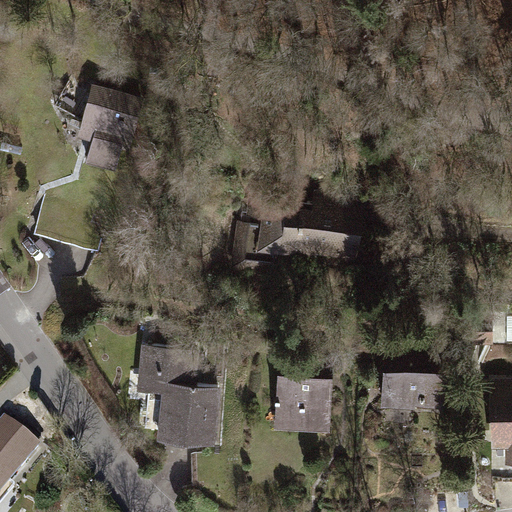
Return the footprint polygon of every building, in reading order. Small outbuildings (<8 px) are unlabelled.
[(130,148),(144,95),(92,80),(77,133),(91,137),(85,159),(116,167),(122,146),(130,148)] [(278,250),(358,260),(367,194),(315,187),(313,206),(302,204),(304,186),(251,179),(247,210),(243,210),(242,219),(238,219),(231,267),(275,273),(278,250)] [(494,342),(492,312),(474,313),(476,343),(494,342)] [(158,439),(215,444),(221,386),(196,384),(200,347),(141,341),(137,389),(163,392),(158,439)] [(417,404),(446,406),(448,368),(384,365),(382,406),(416,408),(417,404)] [(275,427),(331,430),(333,373),(278,371),(275,427)] [(511,377),(492,378),(493,447),(507,446),(507,462),(511,462),(511,377)] [(0,497),(41,448),(4,417),(0,422),(0,497)]
